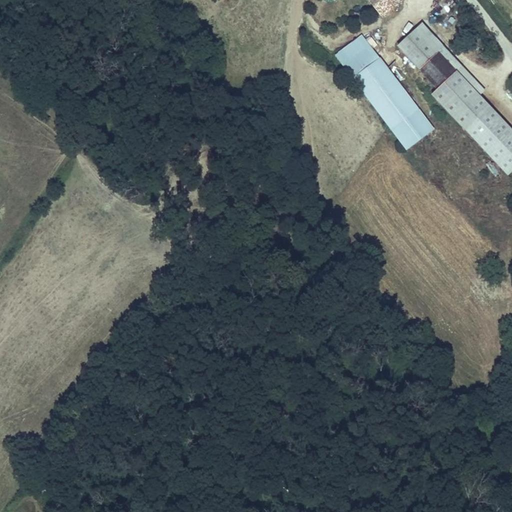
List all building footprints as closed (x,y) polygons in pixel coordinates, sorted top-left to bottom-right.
[(365,0),(374,11),(387,0),(365,0)] [(387,0),(374,11),(382,21),(406,2),(404,0),(387,0)] [(397,50),(420,75),(438,59),(455,77),(457,74),(479,97),(485,92),(423,26),(397,50)] [(362,37),(333,59),(407,155),(435,133),(362,37)] [(420,75),(437,93),(455,77),(438,59),(420,75)] [(431,99),(508,180),(511,177),(511,131),(479,97),(457,74),(455,77),(437,93),(431,99)]
